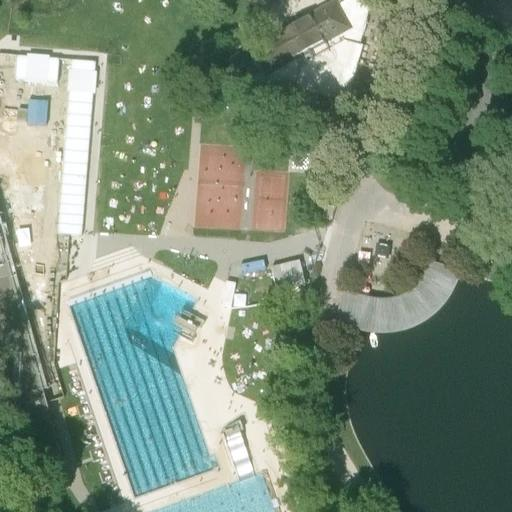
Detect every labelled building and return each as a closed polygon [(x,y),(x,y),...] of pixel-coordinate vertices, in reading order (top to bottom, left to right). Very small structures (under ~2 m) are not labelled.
[(346,101),(365,31),(373,0),(347,0),(347,3),(338,8),(336,3),(252,50),(255,56),(249,60),(245,53),(221,67),(232,88),(308,132),(319,94),(346,101)] [(254,0),(263,18),(282,10),(278,0),(254,0)] [(2,131),(4,68),(0,67),(0,139),(22,140),(22,132),(2,131)] [(17,396),(42,389),(0,227),(0,342),(2,342),(17,396)] [(361,327),(362,325),(368,303),(345,297),(339,319),(347,322),(347,323),(347,325),(348,326),(349,328),(350,329),(351,330),(353,331),(354,331),(356,331),(358,330),(359,330),(360,328),(361,327)] [(36,462),(61,455),(42,389),(17,396),(36,462)] [(69,483),(63,462),(39,470),(45,490),(69,483)]
